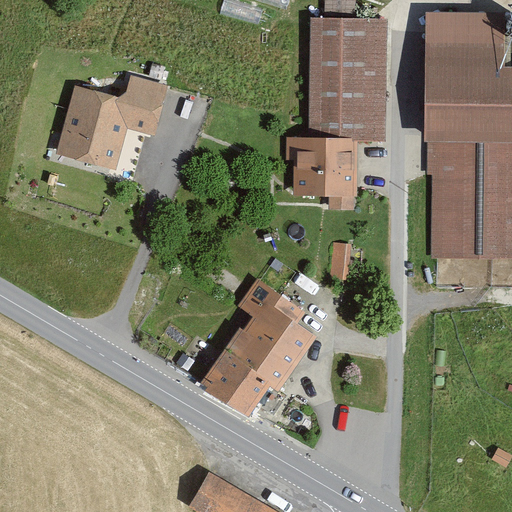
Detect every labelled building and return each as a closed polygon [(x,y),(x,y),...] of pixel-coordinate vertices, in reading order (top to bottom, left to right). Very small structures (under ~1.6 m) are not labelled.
[(355,10),(354,0),(325,0),(325,10),(355,10)] [(511,24),(426,23),(425,185),(430,185),(429,266),(511,267),(511,78),(511,24)] [(391,31),(313,29),(310,150),(359,152),(388,152),(391,31)] [(126,100),(76,88),(59,158),(117,173),(128,131),(159,139),(172,89),(131,79),(126,100)] [(359,152),(310,150),(288,150),(288,169),(296,170),(295,207),(357,208),(359,152)] [(242,311),(254,319),(247,330),(243,328),(205,385),(253,416),(271,389),(283,396),(323,336),(301,322),(307,313),(261,283),(242,311)] [(274,511),(211,475),(189,511),(274,511)]
